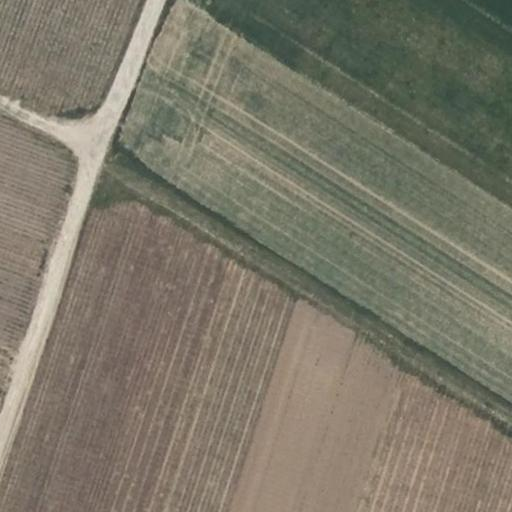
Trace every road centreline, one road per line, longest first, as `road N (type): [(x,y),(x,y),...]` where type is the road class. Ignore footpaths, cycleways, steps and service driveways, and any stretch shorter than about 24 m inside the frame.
road 1 (track): [(0,426),(92,141)]
road 2 (track): [(0,92),(92,141),(152,0)]
